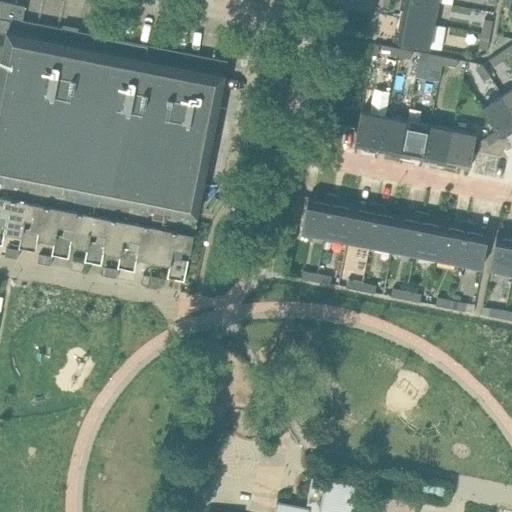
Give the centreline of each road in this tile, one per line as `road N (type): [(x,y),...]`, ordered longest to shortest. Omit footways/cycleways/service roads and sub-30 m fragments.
road 1 (residential): [(511,193),(292,147),(303,36)]
road 2 (residential): [(0,265),(180,299)]
road 3 (residential): [(150,0),(280,24),(303,36)]
